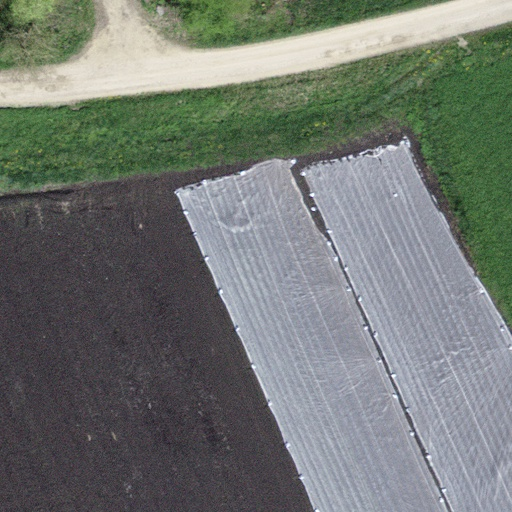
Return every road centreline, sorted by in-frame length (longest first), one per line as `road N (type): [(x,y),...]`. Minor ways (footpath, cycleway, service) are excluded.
road 1 (track): [(143,81),(327,49),(511,3)]
road 2 (track): [(0,93),(143,81)]
